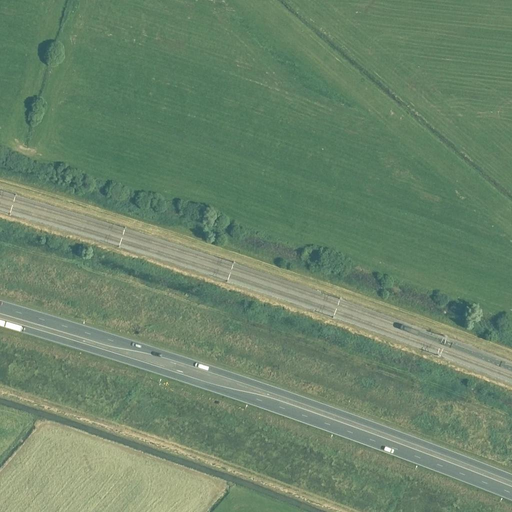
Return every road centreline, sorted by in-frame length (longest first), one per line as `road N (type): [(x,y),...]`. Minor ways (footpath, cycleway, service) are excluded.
road 1 (trunk): [(0,322),(240,394),(511,495)]
road 2 (trunk): [(511,479),(176,357),(0,307)]
road 3 (track): [(511,351),(181,234),(0,180)]
